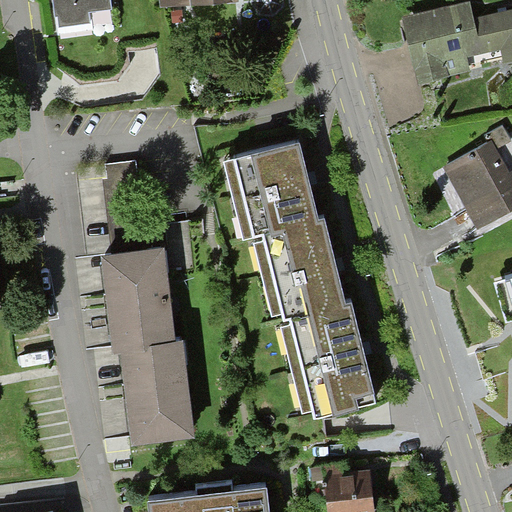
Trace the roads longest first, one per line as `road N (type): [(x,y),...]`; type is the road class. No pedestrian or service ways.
road 1 (secondary): [(326,0),(344,87),(484,511)]
road 2 (residential): [(108,511),(93,461),(20,0)]
